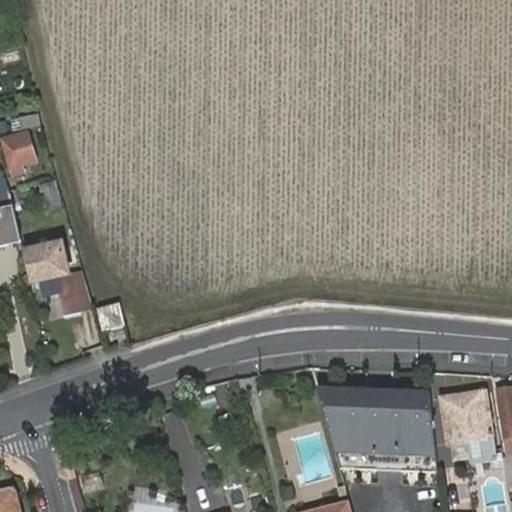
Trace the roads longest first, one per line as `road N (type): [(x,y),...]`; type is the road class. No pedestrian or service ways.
road 1 (track): [(511,301),(297,280),(174,315),(139,307),(93,254),(30,0)]
road 2 (tertiary): [(32,410),(260,333),(315,326),(511,339)]
